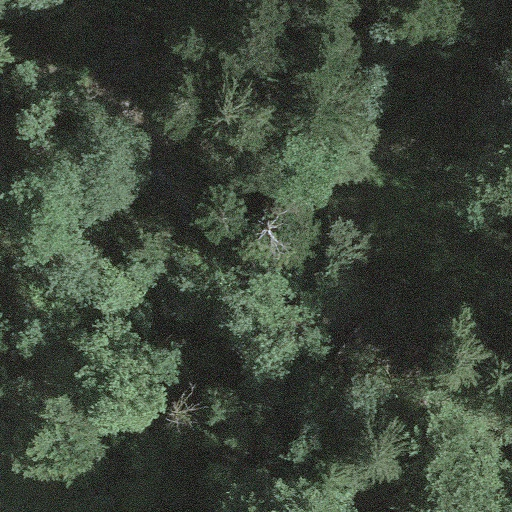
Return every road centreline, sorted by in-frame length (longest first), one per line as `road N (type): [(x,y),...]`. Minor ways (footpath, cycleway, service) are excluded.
road 1 (track): [(369,149),(277,149),(206,137),(136,114),(72,79)]
road 2 (track): [(511,88),(419,135),(369,149)]
